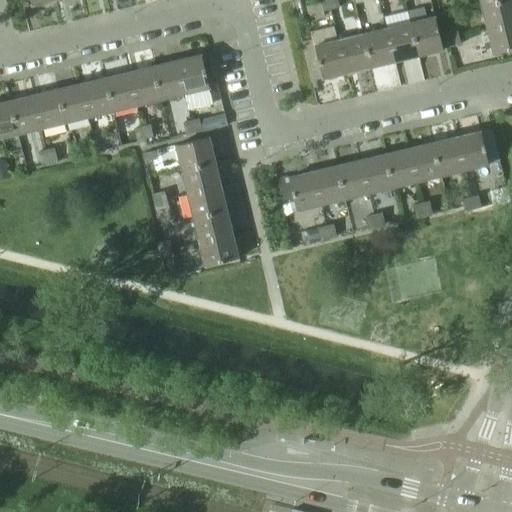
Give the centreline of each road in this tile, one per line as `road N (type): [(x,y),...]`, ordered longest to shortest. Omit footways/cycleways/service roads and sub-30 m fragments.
road 1 (residential): [(511,90),(472,89),(297,131),(274,129),(240,14),(222,6),(0,58)]
road 2 (secondary): [(457,500),(90,423),(2,414)]
road 3 (secondary): [(2,414),(365,511)]
road 4 (residential): [(509,386),(457,500)]
